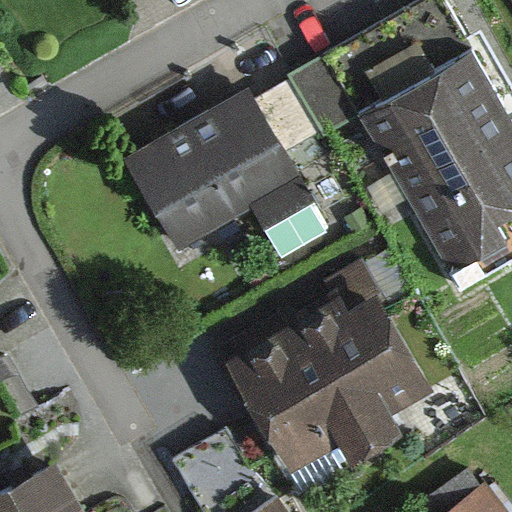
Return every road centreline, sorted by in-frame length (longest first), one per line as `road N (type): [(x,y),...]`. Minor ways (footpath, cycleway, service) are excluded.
road 1 (residential): [(0,190),(167,494)]
road 2 (residential): [(267,0),(0,151)]
